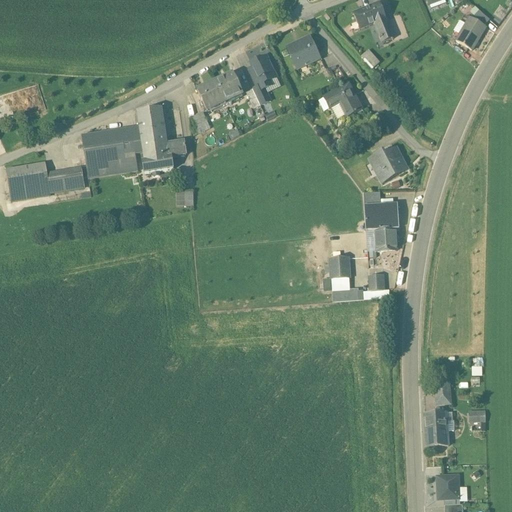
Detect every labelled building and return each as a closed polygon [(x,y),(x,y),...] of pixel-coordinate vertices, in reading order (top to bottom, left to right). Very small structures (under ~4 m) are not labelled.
[(379,5),(353,15),(359,31),(374,25),(380,39),(379,40),(380,41),(381,41),(382,44),(393,40),(379,5)] [(488,22),(478,13),(474,17),(483,26),(488,22)] [(468,21),(455,43),(472,52),(484,30),(468,21)] [(309,40),(287,50),(297,71),(319,60),(309,40)] [(379,64),(369,52),(361,58),(372,70),(379,64)] [(265,59),(252,66),(254,71),(250,72),(258,89),(260,93),(264,91),(271,87),(269,83),(275,80),(272,73),(272,71),(270,67),(269,66),(265,59)] [(392,83),(383,72),(376,78),(385,88),(392,83)] [(232,75),(214,83),(224,105),(242,96),(232,75)] [(224,105),(214,83),(197,92),(207,113),(224,105)] [(361,111),(348,87),(323,100),(329,110),(338,105),(346,120),(361,111)] [(270,103),(264,91),(260,93),(258,89),(252,91),(260,107),(270,103)] [(260,107),(252,91),(246,94),(253,110),(260,107)] [(162,110),(137,114),(139,129),(143,155),(144,163),(169,158),(167,146),(162,110)] [(212,131),(204,114),(193,119),(200,136),(212,131)] [(139,129),(81,138),(88,181),(138,174),(135,157),(141,156),(143,155),(139,129)] [(184,143),(167,146),(169,158),(171,158),(171,159),(186,157),(184,143)] [(395,151),(382,158),(381,155),(370,161),(378,176),(377,177),(382,185),(400,176),(398,174),(405,170),(395,151)] [(169,158),(144,163),(143,155),(141,156),(144,176),(173,171),(171,159),(171,158),(169,158)] [(45,165),(6,172),(10,202),(50,195),(47,177),(45,165)] [(81,171),(47,177),(50,195),(84,190),(81,171)] [(185,207),(185,193),(176,193),(176,207),(185,207)] [(193,193),(185,193),(185,207),(193,207),(193,193)] [(380,195),(363,195),(364,208),(380,207),(380,195)] [(380,207),(364,208),(365,233),(375,232),(395,231),(399,231),(397,206),(380,207)] [(395,231),(375,232),(376,254),(396,253),(395,231)] [(325,236),(326,246),(339,244),(337,234),(325,236)] [(348,260),(330,261),(331,281),(349,280),(348,260)] [(382,277),(369,278),(370,293),(383,293),(382,277)] [(349,280),(331,281),(332,293),(349,292),(349,280)] [(331,281),(323,281),(324,293),(332,293),(331,281)] [(349,292),(332,293),(333,304),(358,302),(358,294),(357,293),(349,292)] [(370,294),(363,294),(358,294),(358,302),(383,301),(383,293),(370,293),(370,294)] [(470,376),(480,376),(479,367),(470,367),(470,376)] [(435,387),(436,407),(450,406),(448,386),(435,387)] [(483,432),(483,411),(466,411),(466,424),(470,425),(470,432),(483,432)] [(446,415),(424,416),(425,432),(447,431),(446,415)] [(447,431),(425,432),(426,449),(448,448),(447,431)] [(458,478),(437,479),(438,502),(444,502),(459,501),(459,499),(458,499),(458,478)]
